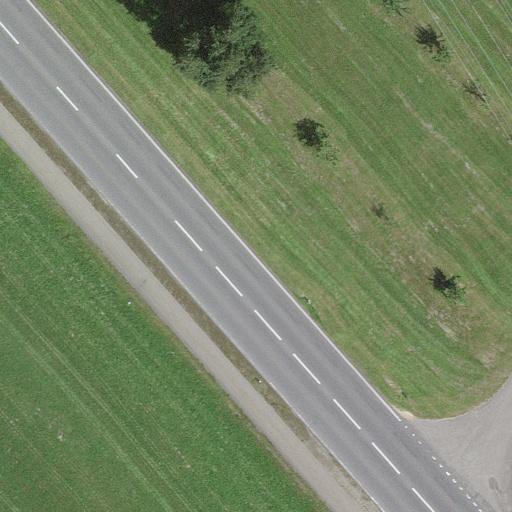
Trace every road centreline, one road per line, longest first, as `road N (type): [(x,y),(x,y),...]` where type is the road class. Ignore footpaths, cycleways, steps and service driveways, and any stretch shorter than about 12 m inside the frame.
road 1 (primary): [(0,22),(432,511)]
road 2 (residential): [(511,405),(450,511)]
